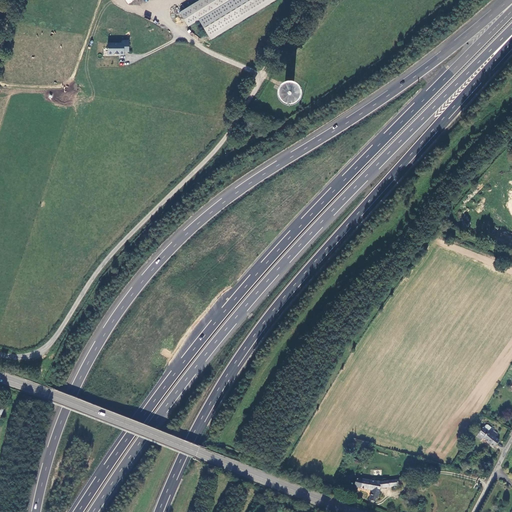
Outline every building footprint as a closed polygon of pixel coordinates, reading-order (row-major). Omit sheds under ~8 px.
[(200,0),(192,6),(201,19),(211,36),(266,0),(200,0)] [(190,26),(201,19),(192,6),(181,12),(190,26)] [(122,56),(126,56),(126,53),(131,53),(131,42),(124,42),(124,44),(109,45),(110,57),(115,56),(116,55),(120,55),(122,56)] [(302,88),(298,82),(296,81),(293,80),(290,80),(286,80),(283,82),(280,86),(279,91),(280,97),(283,101),(286,103),(291,104),(298,102),(301,98),(302,92),(302,88)] [(498,435),(493,432),(494,430),(492,428),(489,432),(484,428),(477,437),(481,440),(482,439),(494,448),(499,442),(495,439),(498,435)] [(380,483),(356,479),(355,487),(373,491),(370,500),(375,502),(377,499),(378,499),(381,488),(390,488),(391,487),(400,486),(399,480),(383,481),(383,483),(380,483)]
